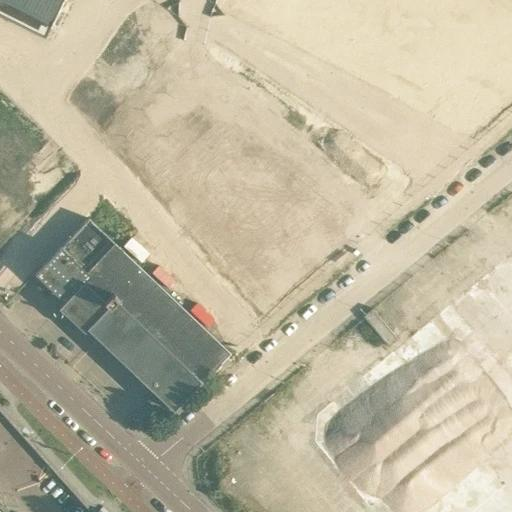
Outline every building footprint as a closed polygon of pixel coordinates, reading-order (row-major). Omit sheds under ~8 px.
[(0,0),(0,13),(46,36),(64,0),(0,0)] [(228,0),(224,8),(237,14),(237,15),(262,27),(265,21),(275,0),(228,0)] [(511,0),(275,0),(265,21),(273,25),(284,4),(305,14),(325,24),(344,34),(363,44),(383,53),(402,63),(421,73),(439,82),(458,45),(499,66),(502,60),(511,39),(511,0)] [(273,25),(270,31),(291,42),(305,14),(284,4),(273,25)] [(305,14),(291,42),(311,52),(325,24),(305,14)] [(325,24),(311,52),(330,62),(344,34),(325,24)] [(344,34),(330,62),(349,71),(363,44),(344,34)] [(511,39),(502,60),(511,65),(511,39)] [(363,44),(349,71),(369,81),(383,53),(363,44)] [(441,82),(427,110),(477,135),(511,106),(511,89),(493,80),(499,68),(498,67),(499,66),(458,45),(439,82),(441,82)] [(383,53),(369,81),(388,91),(402,63),(383,53)] [(499,68),(493,80),(511,89),(511,65),(502,60),(499,66),(498,67),(499,68)] [(402,63),(388,91),(407,100),(421,73),(402,63)] [(421,73),(407,100),(427,110),(441,82),(439,82),(421,73)] [(201,384),(230,352),(88,217),(83,222),(34,274),(63,302),(57,308),(83,332),(86,328),(172,410),(199,381),(201,384)] [(511,511),(511,263),(321,395),(320,430),(376,511),(511,511)] [(393,333),(372,308),(364,316),(389,346),(398,339),(393,333)]
